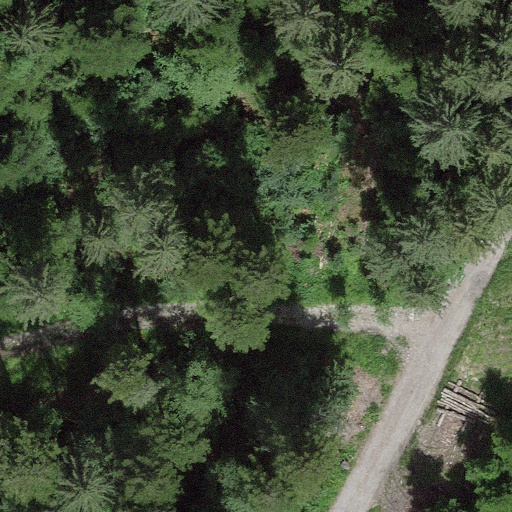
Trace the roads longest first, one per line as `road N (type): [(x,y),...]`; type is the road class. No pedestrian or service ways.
road 1 (track): [(0,318),(194,327),(442,360)]
road 2 (track): [(360,511),(511,218)]
